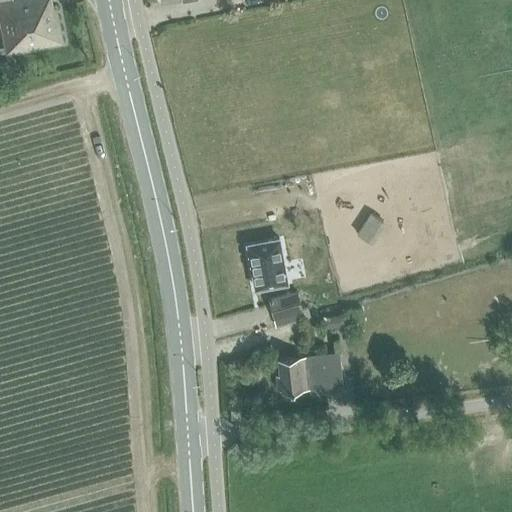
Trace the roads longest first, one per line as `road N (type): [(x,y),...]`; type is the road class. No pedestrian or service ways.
road 1 (secondary): [(193,511),(176,294),(109,0)]
road 2 (track): [(0,103),(126,74)]
